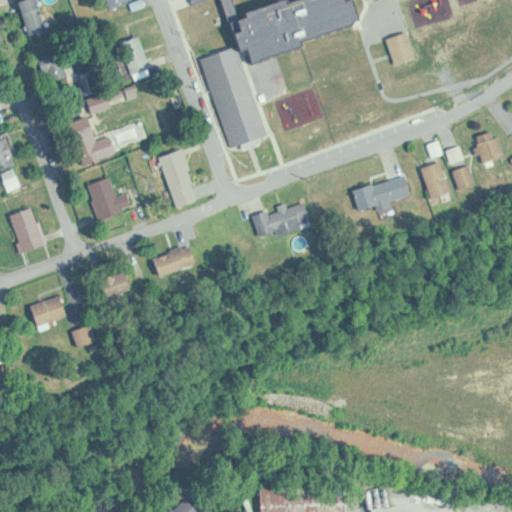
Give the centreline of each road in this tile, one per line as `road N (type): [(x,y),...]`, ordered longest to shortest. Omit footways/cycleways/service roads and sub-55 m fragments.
road 1 (residential): [(231,198),(442,122),(511,78)]
road 2 (residential): [(0,283),(231,198)]
road 3 (residential): [(78,252),(0,38)]
road 4 (residential): [(231,198),(181,62)]
